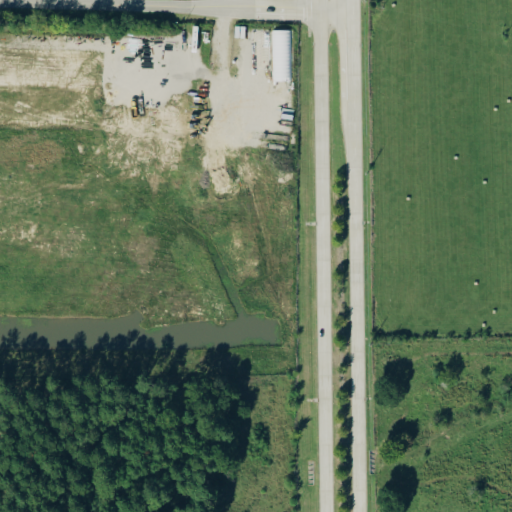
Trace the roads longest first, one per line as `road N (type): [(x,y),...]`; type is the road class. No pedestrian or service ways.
road 1 (secondary): [(319,0),(325,511)]
road 2 (secondary): [(359,511),(354,101)]
road 3 (residential): [(0,0),(352,7)]
